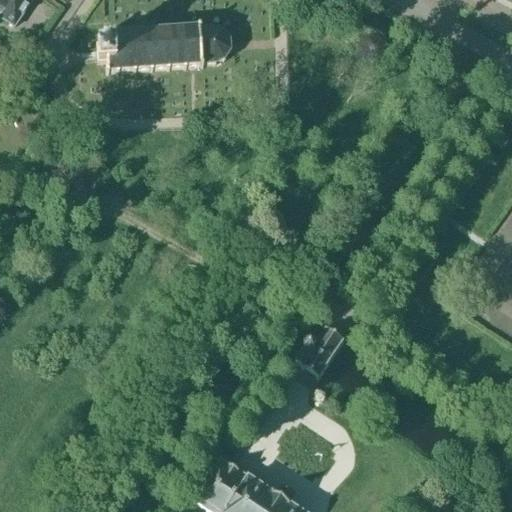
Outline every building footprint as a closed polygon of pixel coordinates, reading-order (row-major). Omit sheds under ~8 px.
[(0,0),(0,21),(14,31),(35,0),(0,0)] [(200,33),(199,30),(197,30),(197,32),(183,33),(183,31),(180,32),(180,33),(166,34),(166,33),(163,33),(163,34),(149,35),(149,34),(146,34),(146,35),(132,36),(132,35),(130,35),(130,36),(116,37),(116,36),(113,36),(113,38),(105,38),(105,37),(102,37),(103,40),(104,40),(105,48),(95,49),(97,67),(106,66),(106,75),(105,75),(105,78),(108,78),(108,76),(115,76),(115,77),(118,77),(118,75),(132,75),(132,76),(135,76),(135,74),(149,73),(149,75),(152,75),(152,73),(165,72),(166,74),(169,73),(169,72),(182,71),(182,73),(185,72),(185,71),(199,70),(199,71),(202,71),(202,68),(212,68),(212,69),(215,68),(215,67),(222,63),(222,65),(225,63),(224,62),(228,56),(230,56),(230,53),(229,53),(229,45),(230,44),(229,42),(227,43),(222,36),(223,35),(220,33),(220,34),(212,32),(212,31),(209,31),(209,32),(200,33)] [(84,142),(90,125),(81,122),(75,139),(84,142)] [(317,384),(342,346),(333,341),(322,334),(314,348),(308,344),(303,344),(301,348),(303,352),(294,367),(308,377),(317,384)] [(273,501),(219,464),(191,504),(202,511),(290,511),(283,508),(289,499),(279,493),(273,501)]
